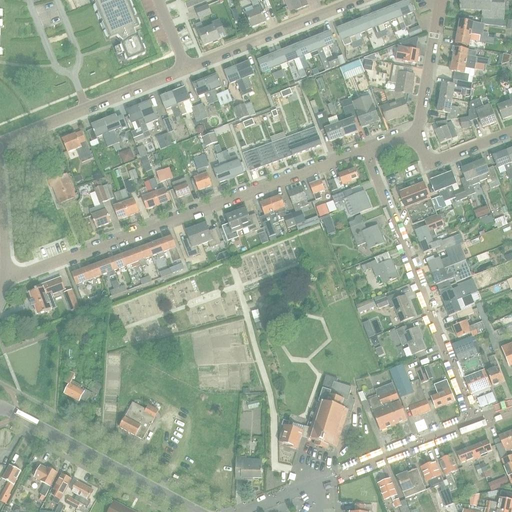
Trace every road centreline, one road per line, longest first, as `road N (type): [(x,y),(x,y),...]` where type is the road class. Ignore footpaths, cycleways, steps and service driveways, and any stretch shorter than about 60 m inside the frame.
road 1 (residential): [(5,275),(364,149)]
road 2 (residential): [(472,422),(364,149)]
road 3 (secondary): [(198,511),(0,409)]
road 4 (residential): [(0,146),(184,66)]
road 5 (residential): [(184,66),(351,0)]
road 6 (residential): [(312,484),(472,422)]
road 7 (residential): [(417,129),(439,0)]
road 8 (residential): [(417,129),(426,157),(439,161),(511,132)]
